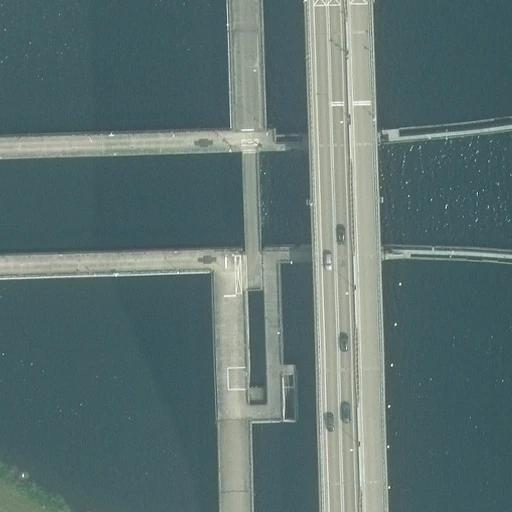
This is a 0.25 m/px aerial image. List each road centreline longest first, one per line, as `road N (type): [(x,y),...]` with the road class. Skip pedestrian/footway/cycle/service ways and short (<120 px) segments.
road 1 (primary): [(345,511),(329,0)]
road 2 (unclassified): [(375,511),(359,0)]
